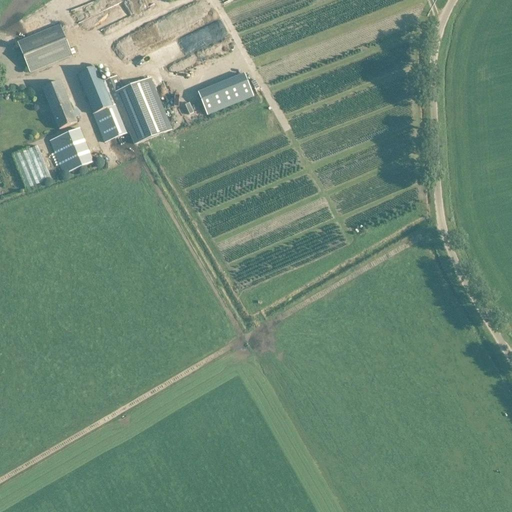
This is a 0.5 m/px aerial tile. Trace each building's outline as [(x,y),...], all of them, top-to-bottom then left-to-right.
[(72,56),(63,35),(60,26),(18,43),(30,74),(72,56)] [(117,78),(103,84),(96,67),(78,75),(85,92),(83,93),(84,95),(86,94),(106,143),(131,132),(136,146),(170,131),(149,80),(122,92),(117,78)] [(43,89),(60,130),(76,124),(74,119),(78,118),(75,111),(72,112),(60,83),(43,89)] [(180,104),(182,113),(192,110),(190,102),(180,104)] [(80,130),(49,143),(63,176),(93,164),(80,130)] [(52,180),(38,147),(14,156),(27,190),(52,180)]
